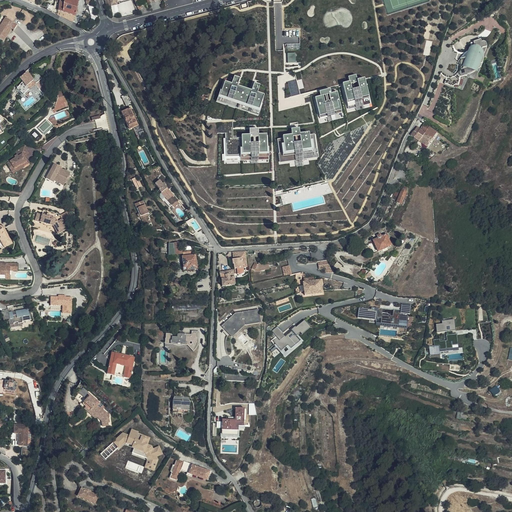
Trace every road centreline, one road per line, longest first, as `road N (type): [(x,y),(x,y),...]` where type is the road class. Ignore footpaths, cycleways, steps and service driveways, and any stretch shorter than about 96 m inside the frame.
road 1 (residential): [(26,511),(53,391),(132,292),(114,121)]
road 2 (residential): [(215,248),(208,437),(250,511)]
road 3 (residential): [(0,297),(36,285),(18,207),(52,146),(70,132),(114,121)]
road 4 (residential): [(215,248),(330,243),(355,234),(375,216),(406,140)]
road 5 (residential): [(90,41),(106,53),(215,248)]
road 6 (tertiary): [(219,0),(102,29)]
